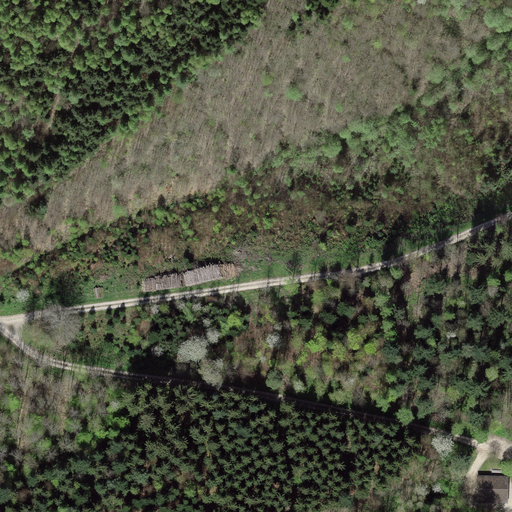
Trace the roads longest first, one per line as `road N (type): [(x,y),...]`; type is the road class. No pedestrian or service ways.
road 1 (track): [(0,330),(49,360),(265,395),(511,452)]
road 2 (track): [(511,214),(378,267),(0,314)]
